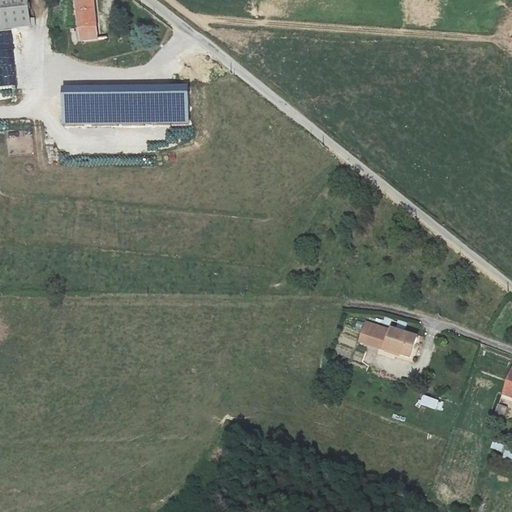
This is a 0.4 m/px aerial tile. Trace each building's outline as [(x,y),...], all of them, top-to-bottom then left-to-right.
[(0,0),(0,8),(22,7),(21,0),(0,0)] [(75,0),(77,53),(95,53),(92,0),(75,0)] [(0,45),(25,44),(22,7),(0,8),(0,45)] [(69,90),(77,126),(122,115),(113,77),(119,76),(115,60),(72,70),(76,88),(69,90)] [(95,150),(133,143),(130,127),(92,134),(95,150)] [(56,175),(135,164),(133,148),(53,159),(56,175)] [(422,348),(388,336),(388,337),(372,331),(364,352),(380,358),(413,371),(422,348)] [(435,409),(438,400),(422,395),(419,405),(435,409)] [(504,417),(507,407),(498,404),(495,414),(504,417)] [(511,444),(492,440),(490,450),(503,452),(501,461),(511,462),(511,444)]
